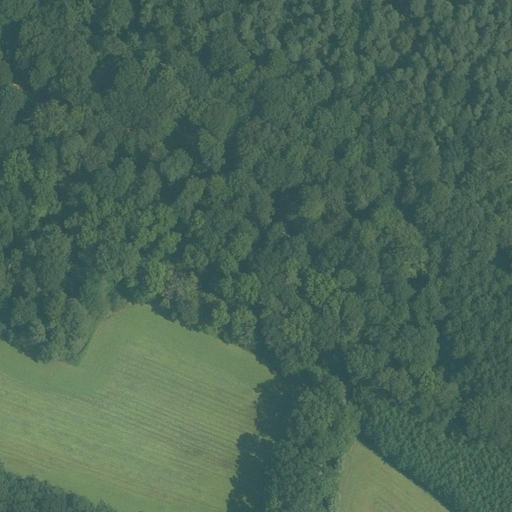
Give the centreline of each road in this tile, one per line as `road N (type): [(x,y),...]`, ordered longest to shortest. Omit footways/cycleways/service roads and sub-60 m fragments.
road 1 (unclassified): [(403,212),(0,30)]
road 2 (track): [(320,0),(329,35),(419,75),(403,212),(511,131)]
road 3 (unclassified): [(304,511),(403,212)]
road 4 (unclassified): [(511,267),(403,212)]
